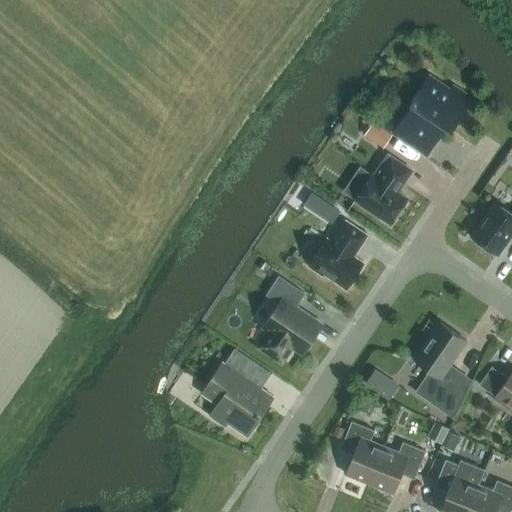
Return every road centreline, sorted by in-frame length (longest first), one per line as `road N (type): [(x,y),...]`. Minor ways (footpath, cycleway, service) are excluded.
road 1 (residential): [(250,511),(278,456),(420,249)]
road 2 (residential): [(420,249),(489,145)]
